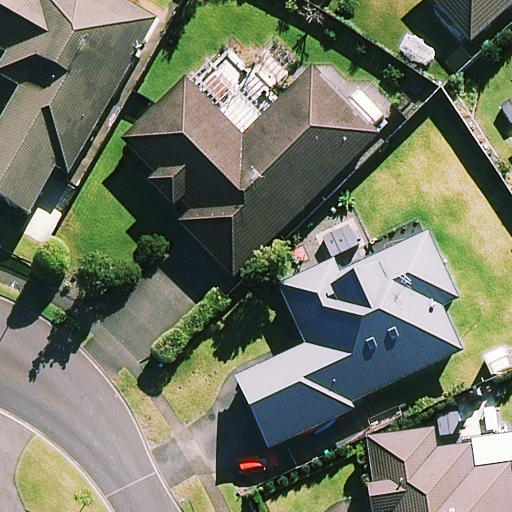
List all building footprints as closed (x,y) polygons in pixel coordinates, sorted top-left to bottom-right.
[(167,5),(157,0),(0,0),(0,51),(16,60),(3,84),(19,93),(0,129),(0,203),(32,220),(57,172),(76,182),(167,5)] [(511,0),(419,0),(481,64),(511,34),(511,0)] [(243,283),(392,148),(320,70),(242,141),(194,89),(124,152),(243,283)] [(486,360),(433,236),(292,296),(320,362),(244,394),(269,452),(486,360)] [(511,511),(511,466),(469,471),(468,454),(434,457),(433,445),(369,451),(374,511),(511,511)]
